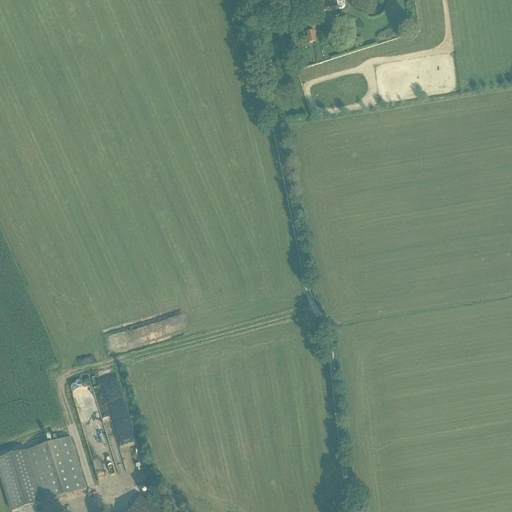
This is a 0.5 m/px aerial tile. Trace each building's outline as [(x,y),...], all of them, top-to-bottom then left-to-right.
[(317,0),(318,3),(322,2),(323,13),(339,12),(337,0),(317,0)] [(313,32),(306,33),(308,44),(315,43),(313,32)] [(123,378),(106,383),(113,405),(130,400),(123,378)] [(81,388),(87,415),(103,412),(97,384),(81,388)] [(71,439),(0,460),(0,473),(12,511),(19,511),(88,491),(71,439)] [(160,511),(138,499),(130,511),(160,511)]
